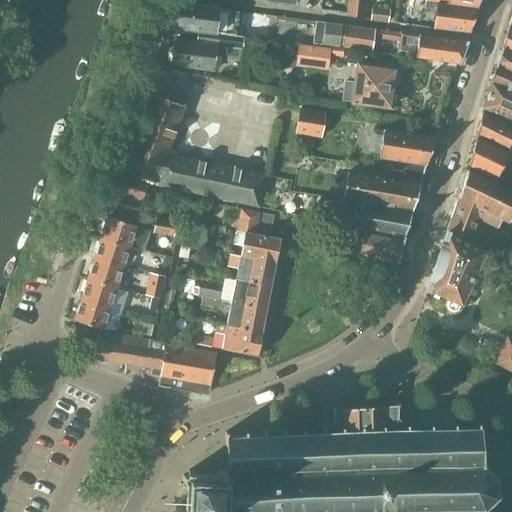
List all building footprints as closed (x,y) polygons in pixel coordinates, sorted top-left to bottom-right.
[(366,20),(368,0),(350,0),(348,17),(366,20)] [(449,0),(449,2),(479,11),(482,0),(449,0)] [(176,27),(199,30),(217,32),(220,7),(179,2),(176,27)] [(479,11),(449,2),(448,5),(439,3),(436,30),(472,34),(479,11)] [(389,23),(391,11),(373,9),(372,21),(389,23)] [(342,50),(345,26),(319,23),(316,46),(326,47),(342,50)] [(345,26),(342,50),(373,54),(374,43),(375,38),(402,41),(399,56),(459,65),(467,42),(421,36),(401,32),(400,33),(345,26)] [(511,28),(510,28),(503,49),(511,52),(511,28)] [(242,35),(217,32),(199,30),(198,42),(176,38),(172,65),(214,71),(218,44),(241,48),(242,35)] [(497,69),(511,75),(511,52),(503,49),(497,69)] [(392,109),(397,71),(359,65),(357,82),(349,81),(346,102),(354,103),(392,109)] [(511,75),(497,69),(484,110),(490,112),(511,121),(511,75)] [(260,209),(267,175),(170,154),(187,108),(154,96),(125,173),(156,186),(156,187),(260,209)] [(323,139),(327,113),(301,109),(296,135),(323,139)] [(511,154),(511,155),(511,126),(484,113),(478,138),(511,154)] [(405,173),(424,176),(427,167),(428,167),(436,139),(384,131),(380,159),(408,164),(405,173)] [(511,154),(478,138),(470,166),(498,180),(511,154)] [(460,199),(449,232),(473,244),(482,221),(499,230),(503,221),(510,224),(511,220),(511,192),(469,171),(460,199)] [(350,227),(403,238),(404,237),(406,238),(424,176),(405,173),(404,175),(403,181),(348,173),(341,226),(349,227),(350,227)] [(142,200),(147,185),(123,176),(117,191),(142,200)] [(135,215),(139,203),(116,195),(112,207),(135,215)] [(241,256),(277,264),(282,240),(258,235),(262,213),(242,209),(237,232),(246,234),(241,256)] [(102,239),(132,248),(139,227),(109,217),(102,239)] [(159,219),(156,234),(175,238),(177,223),(178,222),(168,221),(159,219)] [(261,221),(259,233),(266,235),(268,223),(261,221)] [(396,266),(403,238),(350,227),(349,227),(341,226),(334,224),(332,236),(351,240),(348,255),(396,266)] [(182,244),(192,246),(195,226),(186,225),(182,244)] [(488,252),(473,244),(449,232),(447,231),(427,290),(449,300),(446,305),(449,311),(454,314),(462,311),(488,252)] [(125,269),(132,248),(102,239),(95,259),(125,269)] [(182,244),(182,245),(179,258),(189,260),(192,246),(182,244)] [(277,264),(241,256),(237,280),(273,287),(277,264)] [(172,273),(175,259),(166,257),(163,272),(172,273)] [(125,269),(95,259),(89,280),(119,289),(125,269)] [(511,277),(511,262),(505,260),(500,272),(511,277)] [(153,292),(163,294),(167,277),(157,275),(153,292)] [(119,289),(89,280),(82,300),(112,310),(119,289)] [(237,280),(232,303),(268,310),(273,287),(237,280)] [(200,289),(198,297),(221,301),(223,293),(200,288),(200,289)] [(153,297),(150,308),(158,310),(161,298),(153,297)] [(232,303),(221,301),(198,297),(203,298),(201,306),(222,310),(220,325),(264,333),(268,310),(232,303)] [(112,310),(82,300),(76,322),(106,331),(112,310)] [(145,316),(144,324),(154,326),(156,318),(145,316)] [(264,333),(220,325),(218,332),(226,334),(225,341),(223,350),(259,357),(264,333)] [(151,340),(131,336),(118,334),(118,336),(99,334),(98,341),(97,341),(94,361),(126,364),(153,369),(152,376),(162,378),(160,386),(209,395),(210,386),(212,386),(218,354),(168,345),(151,342),(151,340)] [(214,341),(198,338),(196,344),(213,347),(214,341)] [(511,372),(511,339),(508,338),(496,365),(511,372)] [(180,511),(493,511),(489,509),(499,499),(505,501),(506,497),(500,496),(499,482),(505,479),(503,475),(498,478),(486,467),(483,432),(488,432),(487,428),(483,428),(483,424),(478,424),(478,428),(458,429),(458,424),(455,424),(455,409),(410,408),(410,406),(387,407),(344,410),(344,409),(324,409),(324,428),(323,428),(324,433),(307,433),(307,429),(303,429),(303,434),(288,434),(288,430),(284,430),(284,434),(269,435),(268,431),(264,431),(265,435),(250,436),(250,432),(246,432),(246,436),(231,437),(231,433),(227,433),(227,437),(229,470),(226,473),(225,471),(220,471),(217,474),(217,477),(194,476),(195,471),(188,471),(188,475),(187,475),(187,476),(183,476),(182,483),(186,483),(186,490),(188,492),(188,503),(185,505),(184,511),(180,511)]
